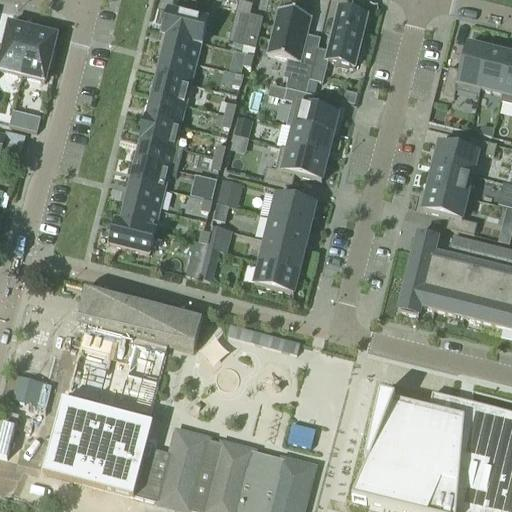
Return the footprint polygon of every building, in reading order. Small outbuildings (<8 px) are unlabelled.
[(273,33),(267,60),(287,65),(283,78),(282,83),(289,85),(286,94),(306,98),(309,85),(317,53),(304,49),(308,33),(310,21),(278,13),(273,33)] [(207,25),(168,15),(162,38),(202,48),(207,25)] [(366,21),(339,15),(329,56),(317,53),(309,85),(315,86),(322,88),(327,66),(353,73),(366,21)] [(263,22),(248,19),(241,48),(255,52),(263,22)] [(0,55),(0,75),(21,81),(33,35),(24,33),(24,30),(10,27),(3,56),(0,55)] [(33,35),(21,81),(44,87),(48,72),(51,73),(55,57),(52,56),(56,41),(33,35)] [(202,48),(162,38),(162,39),(167,40),(162,60),(196,69),(202,48)] [(479,101),(480,94),(490,55),(466,49),(460,76),(448,73),(442,100),(453,103),(455,95),(479,101)] [(511,60),(490,55),(480,94),(502,99),(511,60)] [(253,61),(245,59),(243,71),(250,73),(253,61)] [(196,69),(162,60),(157,81),(191,90),(196,69)] [(502,99),(500,106),(511,108),(511,60),(502,99)] [(242,81),(234,79),(232,90),(239,92),(242,81)] [(191,90),(157,81),(151,102),(186,111),(191,90)] [(309,85),(306,98),(312,100),(315,86),(309,85)] [(338,118),(311,112),(314,100),(312,100),(306,98),(286,94),(283,105),(291,107),(286,131),(293,132),(332,142),(338,118)] [(186,111),(151,102),(146,123),(181,132),(186,111)] [(235,111),(227,109),(224,120),(232,122),(235,111)] [(10,131),(37,137),(40,125),(12,120),(10,131)] [(232,122),(224,120),(221,132),(229,134),(232,122)] [(181,132),(146,123),(141,144),(183,155),(183,154),(176,152),(181,132)] [(251,126),(238,123),(234,140),(246,143),(251,126)] [(494,133),(481,130),(479,139),(491,142),(494,133)] [(293,132),(288,153),(327,163),(332,142),(293,132)] [(0,157),(1,152),(22,157),(25,145),(26,141),(5,136),(5,139),(0,137),(0,157)] [(466,154),(439,147),(433,170),(472,180),(478,158),(493,161),(496,150),(468,143),(466,154)] [(183,155),(141,144),(136,165),(177,176),(183,155)] [(224,153),(217,151),(214,162),(221,164),(224,153)] [(267,173),(264,184),(291,191),(294,180),(321,187),(327,163),(288,153),(280,152),(275,175),(267,173)] [(214,162),(211,174),(218,176),(221,164),(214,162)] [(136,165),(130,186),(165,195),(170,174),(177,176),(136,165)] [(472,180),(433,170),(428,192),(467,202),(472,180)] [(228,212),(234,188),(222,185),(216,209),(228,212)] [(130,186),(125,207),(160,216),(165,195),(130,186)] [(467,202),(428,192),(422,216),(449,222),(446,234),(473,241),(476,229),(461,225),(467,202)] [(315,209),(276,200),(270,223),(309,233),(315,209)] [(211,206),(203,204),(200,216),(208,218),(211,206)] [(116,226),(115,227),(155,237),(160,216),(125,207),(120,227),(116,226)] [(224,228),(228,212),(216,209),(213,225),(224,228)] [(270,223),(265,245),(304,254),(309,233),(270,223)] [(115,227),(110,250),(149,260),(155,237),(115,227)] [(206,250),(206,253),(218,256),(223,235),(211,231),(209,238),(206,250)] [(209,238),(201,236),(199,248),(206,250),(209,238)] [(509,249),(511,239),(500,236),(497,246),(509,249)] [(437,243),(418,238),(398,317),(418,322),(420,312),(434,315),(446,266),(432,263),(437,243)] [(465,245),(452,241),(450,250),(463,253),(465,245)] [(265,245),(259,267),(299,276),(304,254),(265,245)] [(477,248),(465,245),(463,253),(475,257),(477,248)] [(199,248),(195,247),(189,270),(201,273),(206,253),(206,250),(199,248)] [(490,251),(477,248),(475,257),(488,260),(490,251)] [(502,254),(490,251),(488,260),(500,263),(502,254)] [(206,253),(201,273),(198,284),(210,288),(213,277),(207,275),(210,266),(215,267),(218,256),(206,253)] [(511,256),(502,254),(500,263),(511,265),(511,256)] [(476,274),(446,266),(434,315),(463,323),(476,274)] [(259,267),(254,290),(293,300),(299,276),(259,267)] [(505,281),(476,274),(463,323),(493,330),(505,281)] [(511,282),(505,281),(493,330),(511,334),(511,282)] [(166,359),(165,359),(167,350),(193,357),(203,321),(86,291),(77,327),(87,329),(47,479),(172,511),(302,511),(313,472),(176,437),(170,459),(150,454),(144,460),(139,459),(166,359)] [(296,359),(299,347),(230,329),(227,341),(296,359)] [(352,503),(351,505),(366,508),(366,507),(368,507),(387,511),(511,511),(511,417),(470,408),(456,404),(450,403),(432,398),(428,413),(379,401),(364,464),(368,465),(352,503)]
